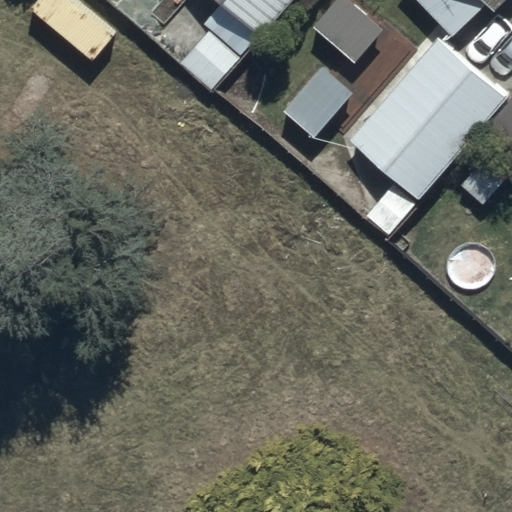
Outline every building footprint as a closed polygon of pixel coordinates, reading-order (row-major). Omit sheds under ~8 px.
[(221,0),(263,36),(294,0),(221,0)] [(381,29),(346,0),(336,0),(315,26),(356,60),(381,29)] [(415,0),(453,38),(486,5),(494,12),(506,0),(415,0)] [(389,239),(508,95),(439,38),(353,141),(400,180),(366,220),(389,239)] [(322,70),(286,109),(316,136),(351,97),(322,70)] [(511,103),(485,135),(511,158),(511,103)]
